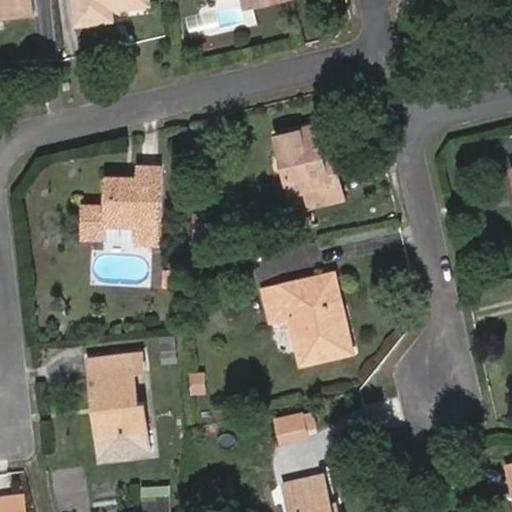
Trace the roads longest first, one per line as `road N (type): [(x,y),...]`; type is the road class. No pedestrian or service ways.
road 1 (residential): [(0,150),(388,54)]
road 2 (residential): [(405,129),(446,312),(434,400)]
road 3 (residential): [(0,431),(18,421),(0,265)]
